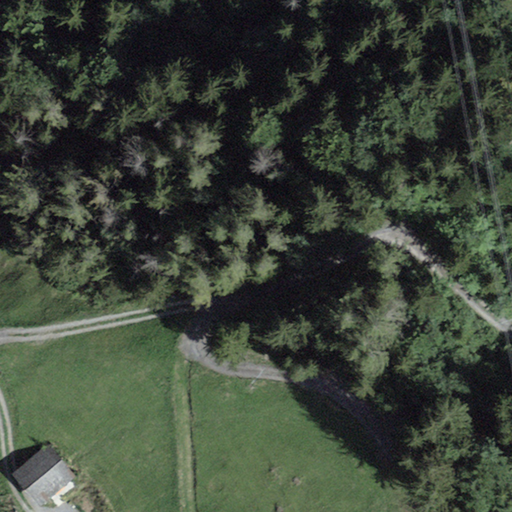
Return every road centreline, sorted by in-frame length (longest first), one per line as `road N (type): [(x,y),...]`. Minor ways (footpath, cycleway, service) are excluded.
road 1 (track): [(511,327),(393,231),(221,308),(199,327),(195,343),(205,360),(319,383),(360,409),(439,511)]
road 2 (track): [(0,335),(196,304),(221,308)]
